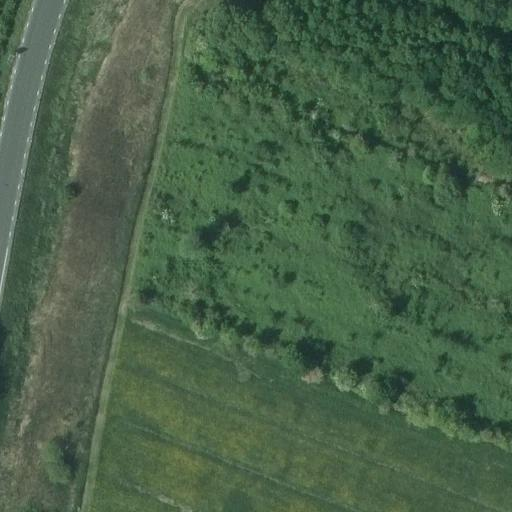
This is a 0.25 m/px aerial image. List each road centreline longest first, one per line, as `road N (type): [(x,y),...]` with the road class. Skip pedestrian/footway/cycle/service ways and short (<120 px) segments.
road 1 (track): [(82,511),(173,84),(175,29),(188,0)]
road 2 (secondary): [(0,216),(51,0)]
